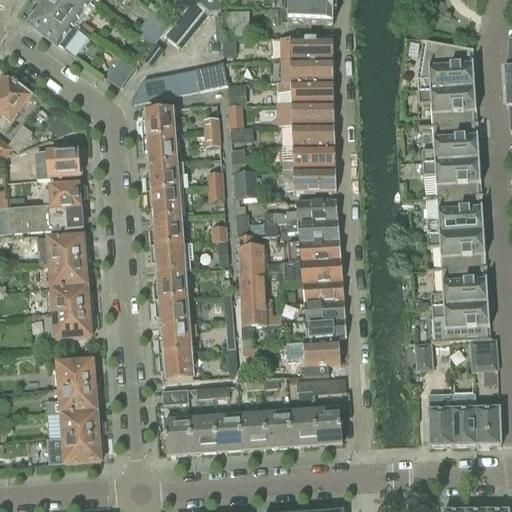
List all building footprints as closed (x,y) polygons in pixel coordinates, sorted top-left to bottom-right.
[(51,0),(46,8),(80,33),(87,24),(78,17),(87,5),(80,0),(51,0)] [(164,37),(163,39),(178,50),(208,14),(208,13),(209,13),(220,12),(219,0),(193,0),(178,19),(164,37)] [(334,26),(334,7),(334,0),(290,0),(290,25),(334,26)] [(32,26),(50,39),(66,51),(80,33),(46,8),(42,13),(36,13),(32,18),(34,24),(32,26)] [(153,13),(136,36),(153,49),(170,26),(153,13)] [(226,14),(226,26),(226,38),(249,38),(249,14),(226,14)] [(281,42),(281,65),(333,63),(333,41),(281,42)] [(423,47),(418,82),(418,90),(418,95),(476,92),(473,55),(474,55),(474,54),(473,54),(421,45),(421,46),(423,47)] [(281,65),(281,87),(333,85),(333,63),(281,65)] [(195,73),(199,94),(227,88),(223,67),(217,68),(218,69),(195,73)] [(133,101),(132,102),(132,107),(199,94),(195,73),(144,83),(145,89),(140,90),(133,101)] [(127,84),(112,74),(106,83),(121,93),(127,84)] [(12,125),(31,100),(33,97),(14,84),(13,85),(2,77),(0,80),(0,120),(2,118),(12,125)] [(277,87),(278,109),(333,108),(333,85),(281,87),(277,87)] [(246,110),(245,88),(228,89),(229,111),(243,110),(246,110)] [(476,92),(418,95),(419,107),(422,107),(434,106),(435,129),(421,130),(421,131),(479,128),(479,127),(478,127),(476,92)] [(278,109),(278,131),(333,130),(333,108),(278,109)] [(243,110),(229,111),(230,129),(230,133),(244,133),(243,110)] [(141,127),(142,144),(174,142),(171,112),(146,114),(147,126),(141,127)] [(203,123),(204,138),(219,137),(218,123),(203,123)] [(479,128),(421,131),(435,131),(437,153),(425,153),(425,166),(447,165),(480,164),(478,129),(479,128)] [(23,130),(9,150),(10,151),(13,153),(19,157),(31,140),(33,138),(23,130)] [(293,132),(293,153),(334,151),(333,130),(278,131),(278,132),(293,132)] [(230,146),(244,145),(244,133),(230,133),(230,146)] [(244,133),(244,145),(244,147),(254,146),(253,133),(244,133)] [(205,152),(220,151),(219,137),(204,138),(205,152)] [(0,169),(6,162),(7,161),(12,155),(13,153),(10,151),(9,150),(0,142),(0,169)] [(149,161),(150,171),(176,169),(174,142),(142,144),(144,161),(149,161)] [(293,153),(293,165),(282,165),(283,175),(334,173),(334,151),(293,153)] [(231,155),(232,169),(245,169),(244,154),(231,155)] [(77,155),(35,158),(37,185),(48,184),(79,182),(79,181),(82,181),(83,173),(80,165),(78,165),(77,155)] [(447,165),(425,166),(426,179),(438,178),(439,201),(482,199),(480,164),(447,165)] [(150,182),(146,182),(147,199),(178,197),(176,178),(185,177),(184,168),(176,169),(150,171),(150,182)] [(292,196),(334,196),(334,173),(283,175),(283,184),(286,184),(286,195),(292,195),(292,196)] [(207,178),(208,192),(223,191),(222,177),(207,178)] [(256,177),(233,178),(235,204),(258,202),(256,177)] [(50,192),(51,210),(47,210),(47,215),(81,212),(81,206),(84,205),(83,190),(50,192)] [(224,205),(223,191),(208,192),(209,206),(224,205)] [(153,215),(154,226),(180,224),(178,197),(147,199),(148,215),(153,215)] [(439,201),(425,201),(425,203),(439,202),(440,225),(428,225),(429,238),(484,235),(482,200),(483,200),(483,199),(482,199),(439,201)] [(8,203),(9,213),(25,212),(25,211),(24,202),(8,203)] [(295,217),(287,218),(287,228),(335,225),(334,206),(295,209),(295,217)] [(0,240),(12,239),(83,234),(81,212),(47,215),(47,210),(25,212),(9,213),(0,213),(0,240)] [(150,235),(151,251),(182,249),(180,224),(154,226),(155,234),(150,235)] [(287,228),(288,237),(297,236),(298,248),(337,246),(335,225),(287,228)] [(226,231),(211,232),(212,246),(214,246),(227,245),(226,231)] [(484,235),(429,238),(429,251),(441,250),(443,273),(487,271),(484,235)] [(255,241),(236,242),(237,252),(238,271),(263,270),(263,251),(255,251),(255,241)] [(40,271),(50,270),(89,267),(88,250),(84,250),(83,243),(38,246),(40,271)] [(298,248),(299,267),(282,268),(282,269),(338,265),(337,246),(298,248)] [(228,270),(227,247),(217,248),(219,271),(228,270)] [(182,249),(151,251),(152,269),(157,269),(158,279),(184,277),(191,277),(190,264),(194,264),(193,249),(182,249)] [(282,275),(283,279),(283,289),(340,285),(338,265),(282,269),(282,275)] [(50,270),(51,293),(87,291),(87,283),(91,283),(89,267),(50,270)] [(263,270),(238,271),(238,291),(264,290),(264,277),(282,275),(282,269),(282,268),(263,270)] [(443,273),(428,273),(428,275),(443,274),(444,297),(432,297),(432,310),(447,309),(471,308),(489,307),(487,272),(488,272),(488,271),(487,271),(443,273)] [(154,289),(155,305),(185,303),(184,277),(158,279),(159,288),(154,289)] [(229,284),(221,284),(223,305),(231,304),(229,284)] [(340,285),(283,289),(284,292),(300,291),(302,308),(341,305),(340,285)] [(238,291),(239,311),(265,310),(264,290),(238,291)] [(51,293),(53,319),(93,316),(92,300),(88,300),(87,291),(51,293)] [(295,295),(285,296),(286,309),(296,308),(295,295)] [(161,322),(162,332),(187,330),(185,303),(155,305),(156,322),(161,322)] [(223,305),(229,381),(234,381),(237,374),(232,304),(231,304),(223,305)] [(284,327),(281,327),(343,324),(341,305),(302,308),(296,308),(286,309),(283,309),(284,327)] [(434,345),(432,345),(432,347),(491,344),(492,344),(492,342),(491,343),(489,307),(471,308),(432,310),(433,323),(434,345)] [(265,310),(239,311),(240,333),(240,345),(252,345),(251,333),(266,332),(265,310)] [(94,332),(93,316),(53,319),(55,344),(91,342),(90,332),(94,332)] [(282,335),(304,334),(304,344),(344,341),(343,324),(281,327),(282,335)] [(163,342),(158,343),(159,359),(189,356),(188,342),(197,342),(196,329),(187,330),(162,332),(163,342)] [(470,347),(471,362),(497,360),(496,345),(470,347)] [(340,369),(338,346),(302,348),(303,363),(299,364),(300,372),(340,369)] [(431,347),(414,349),(416,376),(433,375),(431,347)] [(450,347),(433,348),(434,357),(450,356),(450,349),(450,347)] [(165,377),(166,387),(192,385),(189,356),(159,359),(160,377),(165,377)] [(482,376),(498,375),(497,360),(471,362),(472,377),(482,376)] [(57,369),(59,395),(99,392),(97,375),(94,376),(93,366),(57,369)] [(499,387),(498,375),(482,376),(483,389),(499,387)] [(262,383),(263,394),(279,393),(279,382),(262,383)] [(246,384),(246,395),(263,394),(262,383),(246,384)] [(312,394),(312,398),(345,396),(344,383),(311,385),(312,394)] [(296,395),(312,394),(311,385),(296,386),(296,395)] [(212,392),(213,402),(230,401),(229,391),(212,392)] [(59,395),(60,409),(56,409),(56,407),(45,408),(46,420),(61,419),(97,416),(96,408),(100,408),(99,392),(59,395)] [(197,404),(213,402),(212,392),(196,393),(197,404)] [(188,394),(161,396),(161,397),(162,409),(188,407),(189,407),(188,395),(188,394)] [(475,398),(452,398),(452,414),(453,451),(476,451),(477,451),(476,414),(475,398)] [(313,413),(315,449),(341,447),(339,411),(313,413)] [(288,415),(290,451),(315,449),(313,413),(288,415)] [(476,414),(477,451),(501,450),(500,413),(476,414)] [(452,414),(427,415),(428,447),(428,450),(428,452),(452,451),(453,451),(452,414)] [(262,417),(265,453),(290,451),(288,415),(262,417)] [(61,419),(63,444),(103,441),(101,425),(97,426),(97,416),(61,419)] [(238,419),(241,454),(265,453),(262,417),(238,419)] [(213,421),(216,456),(241,454),(238,419),(213,421)] [(189,423),(191,458),(216,456),(213,421),(189,423)] [(163,425),(166,460),(191,458),(189,423),(163,425)] [(63,444),(46,445),(48,470),(65,469),(100,466),(100,458),(104,458),(103,441),(63,444)]
